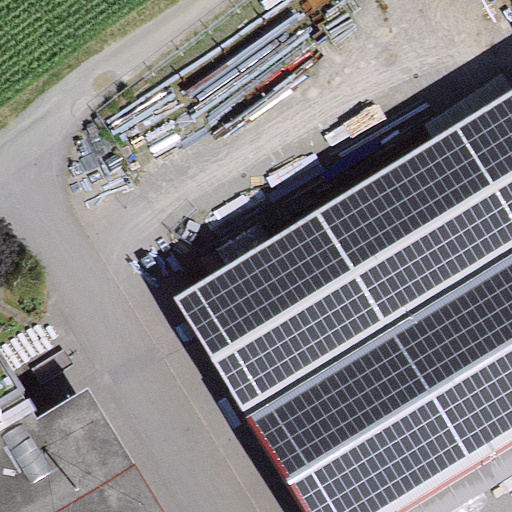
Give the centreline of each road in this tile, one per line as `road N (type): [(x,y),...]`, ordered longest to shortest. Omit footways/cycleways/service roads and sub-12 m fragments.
road 1 (residential): [(228,511),(7,135)]
road 2 (track): [(0,141),(191,0)]
